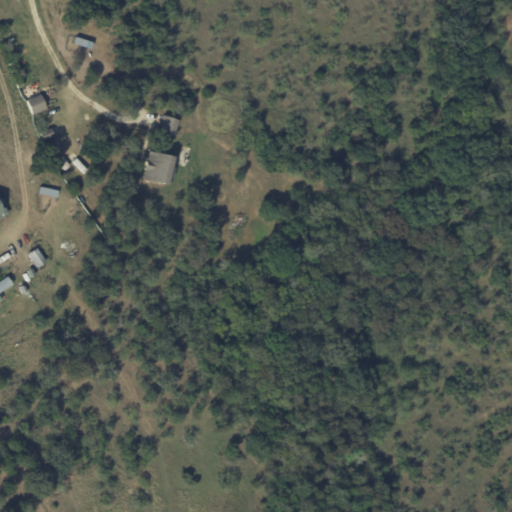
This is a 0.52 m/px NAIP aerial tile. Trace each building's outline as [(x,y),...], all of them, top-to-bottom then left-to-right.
[(30,115),(45,109),(39,94),(24,100),(30,115)] [(172,136),(177,120),(162,115),(158,132),(172,136)] [(171,167),(169,166),(171,157),(148,151),(141,179),(166,186),(171,167)] [(56,197),(57,190),(38,186),(37,193),(56,197)] [(26,254),(34,268),(44,262),(35,248),(26,254)] [(0,291),(11,285),(6,276),(0,279),(0,291)]
